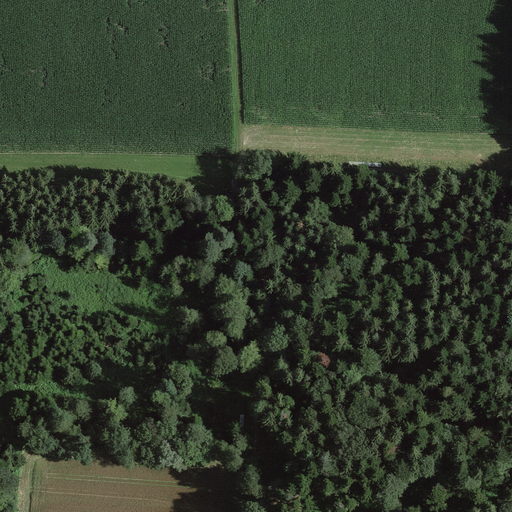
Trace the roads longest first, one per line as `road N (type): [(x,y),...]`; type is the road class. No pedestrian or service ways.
road 1 (track): [(234,0),(241,152),(232,262),(252,399),(247,511)]
road 2 (track): [(235,186),(165,214),(77,235),(43,250),(0,289)]
